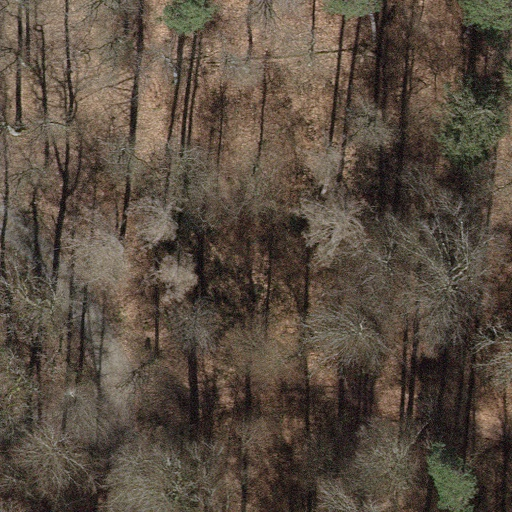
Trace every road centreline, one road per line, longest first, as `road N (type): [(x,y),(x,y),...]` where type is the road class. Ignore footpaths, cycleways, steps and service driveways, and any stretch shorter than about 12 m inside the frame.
road 1 (track): [(140,414),(77,302),(0,222)]
road 2 (track): [(377,396),(140,414)]
road 3 (track): [(140,414),(0,426)]
